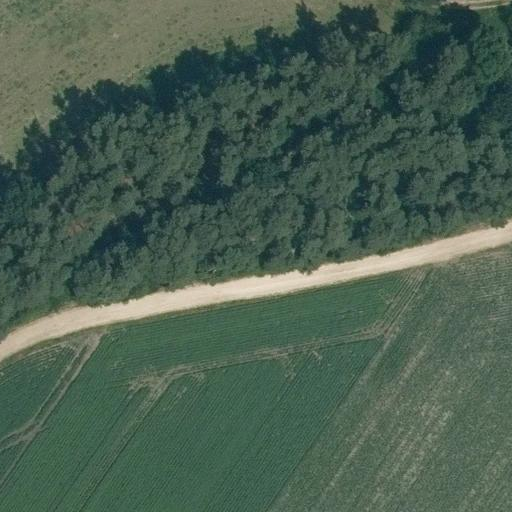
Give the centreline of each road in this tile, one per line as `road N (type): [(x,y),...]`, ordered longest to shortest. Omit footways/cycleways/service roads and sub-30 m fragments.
road 1 (track): [(0,352),(69,322),(511,231)]
road 2 (track): [(0,146),(188,41),(306,0)]
